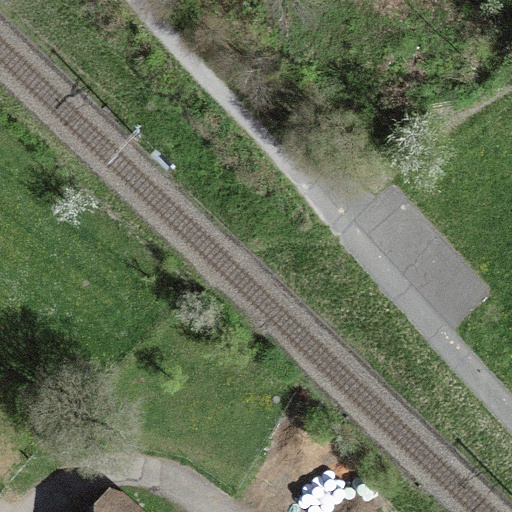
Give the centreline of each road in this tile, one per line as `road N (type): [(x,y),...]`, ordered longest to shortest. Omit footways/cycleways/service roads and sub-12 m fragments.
road 1 (unclassified): [(511,377),(324,183)]
road 2 (track): [(31,511),(76,471),(135,460),(230,511)]
